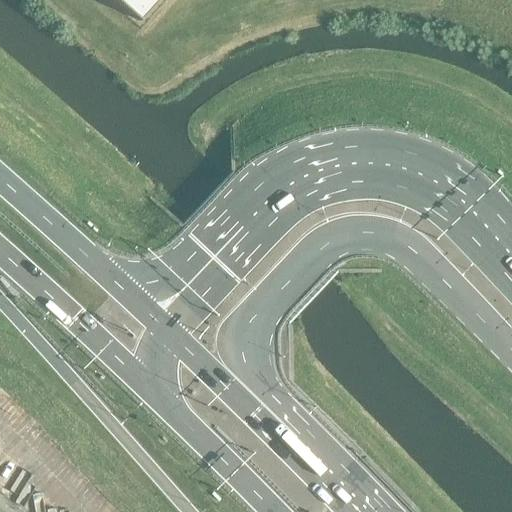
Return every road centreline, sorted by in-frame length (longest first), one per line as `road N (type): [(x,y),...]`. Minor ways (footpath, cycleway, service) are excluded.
road 1 (primary): [(287,449),(242,344),(258,311),(333,239),(378,234),(413,251),(511,351)]
road 2 (primary): [(511,256),(440,184),(386,164),(343,165),(269,198),(154,319)]
road 3 (trunk): [(0,301),(188,511)]
road 4 (trunk): [(154,319),(0,179)]
road 5 (trunk): [(135,375),(273,511)]
road 6 (trunk): [(287,449),(154,319)]
road 7 (trunk): [(0,252),(135,375)]
